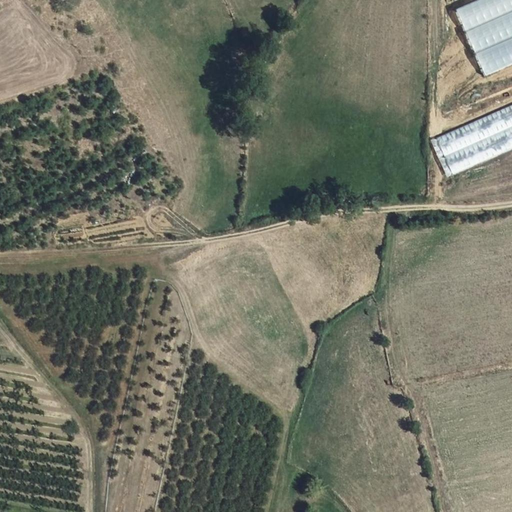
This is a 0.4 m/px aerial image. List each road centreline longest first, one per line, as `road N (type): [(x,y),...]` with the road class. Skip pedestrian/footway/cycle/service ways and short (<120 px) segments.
road 1 (track): [(511,203),(309,218),(239,238),(0,252)]
road 2 (track): [(393,209),(384,290),(337,336),(295,461)]
road 3 (track): [(384,290),(399,381),(416,403),(440,511)]
road 4 (track): [(88,511),(85,430),(0,324)]
